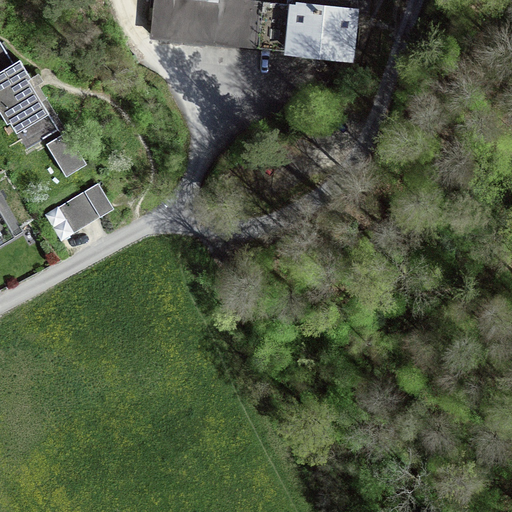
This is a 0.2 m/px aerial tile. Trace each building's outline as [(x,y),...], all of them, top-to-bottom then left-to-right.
[(154,0),(150,40),(241,49),(243,30),(245,13),(231,12),(232,0),(231,0),(154,0)] [(243,30),(241,49),(259,51),(261,32),(262,15),(276,16),(278,5),(232,0),(231,12),(245,13),(243,30)] [(359,13),(359,17),(369,18),(370,0),(292,0),(292,6),(359,13)] [(354,67),(359,17),(359,13),(292,6),(278,5),(276,16),(262,15),(261,32),(259,51),(285,54),(285,60),(354,67)] [(17,138),(50,119),(32,86),(30,84),(33,83),(21,62),(13,66),(0,43),(0,117),(7,130),(11,127),(17,138)] [(88,167),(68,133),(46,146),(66,180),(88,167)] [(74,236),(115,212),(99,185),(58,209),(74,236)] [(0,249),(17,240),(0,211),(0,249)]
